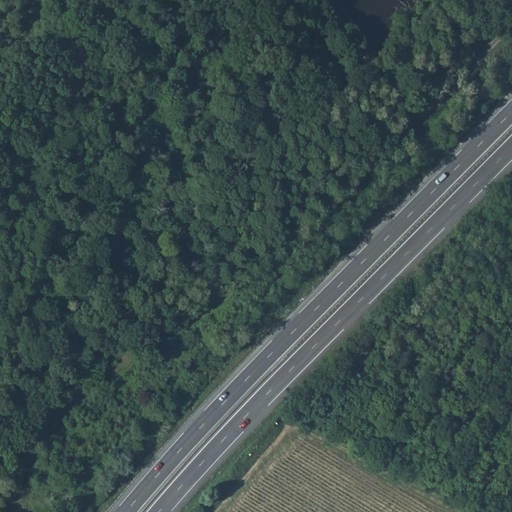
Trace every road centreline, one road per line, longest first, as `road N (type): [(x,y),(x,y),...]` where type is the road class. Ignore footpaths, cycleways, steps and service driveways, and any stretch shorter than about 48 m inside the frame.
road 1 (trunk): [(511,111),(125,511)]
road 2 (trunk): [(157,511),(511,146)]
